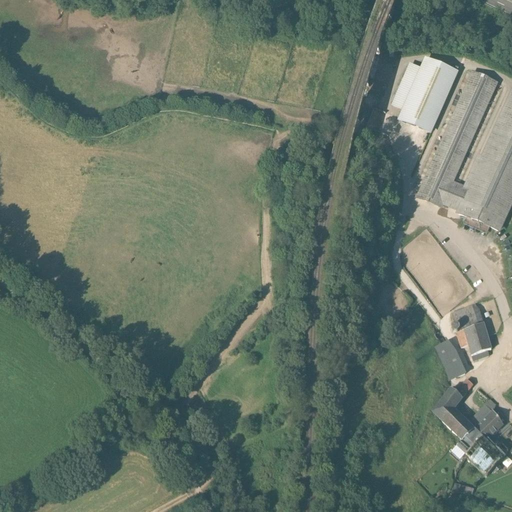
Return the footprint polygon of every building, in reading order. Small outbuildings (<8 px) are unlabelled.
[(399,117),(430,132),(457,74),(425,59),(420,70),(409,65),(392,103),(403,108),(399,117)] [(468,191),(463,189),(452,184),(496,86),(471,75),(416,196),(441,207),(443,203),(459,211),(468,191)] [(511,203),(511,93),(482,160),(478,157),(463,189),(468,191),(459,211),(458,213),(499,232),(511,203)] [(371,103),(365,121),(389,129),(396,111),(371,103)] [(463,329),(483,323),(479,310),(475,305),(450,313),(456,331),(463,329)] [(412,311),(405,307),(399,320),(404,322),(407,323),(412,311)] [(404,322),(399,320),(373,313),(372,319),(403,328),(404,322)] [(472,355),(491,349),(483,323),(463,329),(472,355)] [(449,381),(466,373),(455,350),(448,341),(434,347),(448,377),(449,381)] [(466,379),(456,391),(462,398),(473,385),(466,379)] [(474,428),(468,422),(454,409),(464,399),(462,398),(456,391),(451,387),(429,411),(462,441),(474,428)] [(468,422),(474,428),(492,410),(496,406),(490,400),(468,422)] [(474,428),(484,438),(487,441),(502,426),(492,410),(474,428)] [(484,438),(474,428),(462,441),(456,447),(466,455),(484,438)] [(484,475),(504,458),(487,441),(484,438),(466,455),(484,475)]
